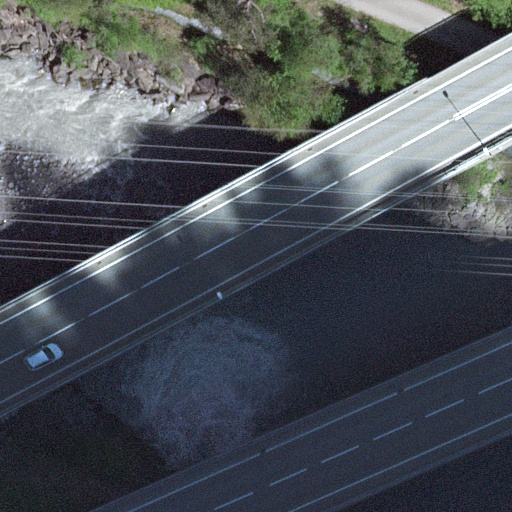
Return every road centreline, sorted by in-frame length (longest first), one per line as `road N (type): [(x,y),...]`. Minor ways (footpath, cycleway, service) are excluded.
road 1 (primary): [(511,80),(0,355)]
road 2 (tertiary): [(224,511),(511,382)]
